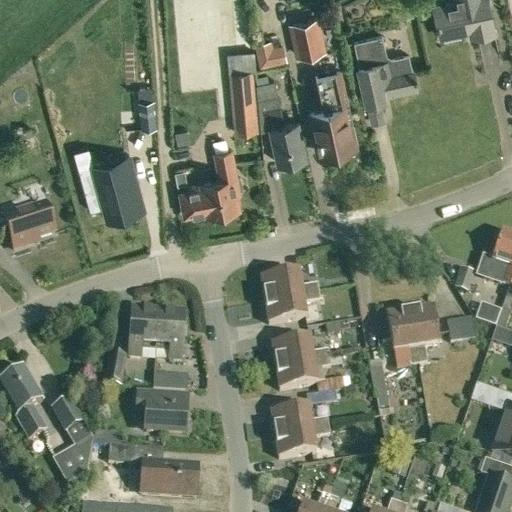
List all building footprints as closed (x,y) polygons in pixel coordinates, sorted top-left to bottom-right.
[(396,3),(400,19),(414,16),(413,13),(415,12),(412,0),(406,0),(396,2),(396,3)] [(455,0),(456,3),(433,8),(439,37),(470,30),(472,36),(494,32),(487,0),(455,0)] [(323,50),(316,19),(290,25),(297,56),(323,50)] [(413,70),(412,70),(409,55),(387,60),(382,35),(353,42),(359,66),(358,67),(366,104),(384,100),(383,95),(417,87),(413,70)] [(269,41),(258,43),(262,66),(287,61),(283,46),(271,48),(269,41)] [(339,70),(314,75),(322,109),(309,112),(319,155),(328,153),(329,158),(345,154),(344,150),(354,148),(348,123),(352,122),(348,104),(346,104),(339,70)] [(252,72),(229,74),(233,118),(234,134),(257,131),(256,116),(252,72)] [(201,79),(189,81),(194,105),(205,103),(201,79)] [(303,162),(302,159),(304,158),(296,122),(283,125),(273,81),(256,85),(260,131),(270,129),(278,164),(290,161),(290,165),(303,162)] [(138,103),(153,101),(152,89),(137,90),(138,103)] [(153,102),(138,103),(141,129),(155,127),(153,102)] [(186,114),(193,144),(211,140),(204,110),(186,114)] [(80,154),(96,153),(94,116),(67,118),(68,141),(80,141),(80,154)] [(177,145),(188,142),(186,130),(174,133),(177,145)] [(236,179),(232,161),(230,150),(214,153),(220,180),(189,186),(189,190),(179,192),(184,216),(206,211),(206,214),(238,208),(235,194),(239,194),(238,191),(242,190),(240,178),(236,179)] [(139,209),(133,185),(125,159),(124,159),(124,160),(93,168),(93,166),(92,164),(77,168),(89,212),(103,208),(105,218),(106,218),(139,209)] [(45,204),(3,218),(14,251),(29,245),(28,242),(54,234),(45,204)] [(477,277),(509,288),(510,288),(511,280),(511,236),(502,234),(493,261),(483,258),(477,277)] [(473,273),(462,269),(456,288),(467,291),(473,273)] [(298,272),(261,278),(265,302),(318,293),(317,285),(301,287),(298,272)] [(318,293),(265,302),(268,325),(306,319),(303,304),(320,301),(318,293)] [(424,348),(439,345),(433,308),(409,312),(418,365),(427,364),(424,348)] [(156,348),(158,312),(132,310),(129,358),(141,359),(141,347),(156,348)] [(496,328),(504,331),(510,313),(502,310),(496,328)] [(158,312),(156,348),(170,349),(169,361),(181,361),(184,314),(158,312)] [(395,369),(418,365),(409,312),(386,316),(395,369)] [(459,320),(447,322),(450,343),(462,341),(459,320)] [(504,331),(496,328),(492,339),(508,344),(511,333),(504,331)] [(309,338),(272,345),(275,368),(329,359),(328,351),(312,353),(309,338)] [(110,355),(104,384),(118,387),(123,357),(110,355)] [(339,357),(329,359),(331,367),(340,366),(339,357)] [(331,367),(329,359),(275,368),(279,391),(317,385),(314,370),(331,367)] [(387,397),(381,361),(368,363),(374,399),(387,397)] [(0,384),(0,392),(29,441),(46,431),(32,408),(43,401),(24,370),(0,384)] [(188,377),(154,375),(153,389),(187,391),(188,377)] [(511,397),(476,385),(470,402),(507,414),(493,453),(511,459),(511,397)] [(138,392),(136,415),(146,415),(145,431),(184,434),(186,408),(173,408),(173,395),(153,393),(138,392)] [(307,397),(308,407),(337,402),(336,392),(318,395),(307,397)] [(52,410),(65,432),(82,422),(69,400),(52,410)] [(308,407),(271,413),(275,436),(328,427),(327,419),(311,422),(308,407)] [(65,432),(74,447),(53,460),(67,483),(88,471),(94,441),(83,422),(65,432)] [(328,427),(275,436),(278,460),(316,453),(313,438),(330,436),(328,427)] [(136,465),(137,448),(109,446),(108,463),(136,465)] [(412,458),(401,454),(398,465),(408,469),(412,458)] [(508,511),(511,502),(511,485),(504,483),(509,469),(484,460),(479,474),(487,477),(475,511),(508,511)] [(10,487),(18,497),(27,491),(19,480),(19,479),(20,479),(5,461),(0,464),(0,478),(8,489),(10,487)] [(142,463),(140,495),(196,498),(198,466),(142,463)] [(436,466),(433,477),(442,480),(445,469),(436,466)] [(394,492),(391,501),(399,504),(402,495),(394,492)] [(324,511),(330,498),(322,495),(316,510),(302,506),(299,511),(324,511)] [(330,498),(324,511),(333,511),(338,500),(330,498)] [(396,511),(399,504),(391,502),(387,511),(396,511)]
